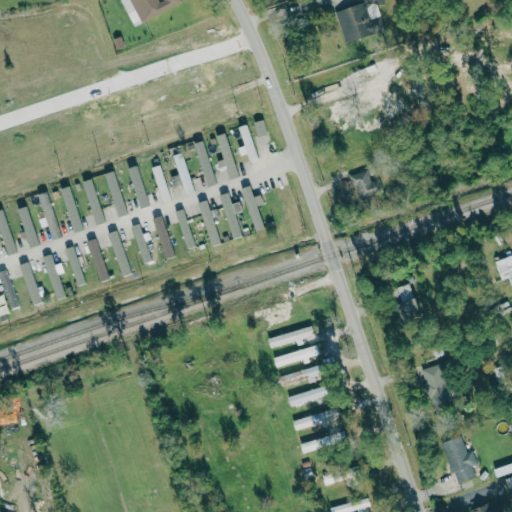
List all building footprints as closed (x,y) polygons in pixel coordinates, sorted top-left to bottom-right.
[(120,0),(133,25),(183,3),(181,0),(120,0)] [(335,10),(344,41),(379,30),(376,18),(380,16),(376,3),(385,4),(383,0),(363,0),(364,2),(335,10)] [(267,134),(263,119),(253,121),(257,137),(267,134)] [(239,126),(249,161),(257,158),(247,124),(239,126)] [(222,159),(217,161),(218,167),(226,166),(229,179),(237,177),(227,132),(216,135),(222,159)] [(193,143),(207,186),(216,183),(202,140),(193,143)] [(192,192),(184,152),(174,154),(183,194),(192,192)] [(171,198),(160,164),(151,167),(162,201),(171,198)] [(149,205),(137,165),(128,168),(140,208),(149,205)] [(115,216),(125,214),(116,170),(106,172),(115,216)] [(180,183),(178,174),(170,177),(172,186),(180,183)] [(82,181),(95,224),(104,221),(91,178),(82,181)] [(80,230),(72,185),(62,187),(71,231),(80,230)] [(260,194),(254,196),(250,185),(240,188),(256,231),(265,228),(257,206),(263,203),(260,194)] [(37,194),(44,217),(39,219),(41,227),(47,225),(51,239),(60,237),(47,191),(37,194)] [(241,236),(228,192),(219,195),(232,239),(241,236)] [(219,244),(209,199),(199,202),(209,246),(219,244)] [(39,244),(26,205),(17,208),(30,247),(39,244)] [(0,209),(0,231),(7,254),(16,251),(2,209),(0,209)] [(177,210),(185,249),(193,247),(185,209),(177,210)] [(175,256),(161,215),(152,218),(166,259),(175,256)] [(143,263),(151,260),(139,223),(131,225),(143,263)] [(120,277),(130,274),(118,230),(109,232),(120,277)] [(109,279),(95,238),(86,241),(100,282),(109,279)] [(65,248),(77,286),(85,283),(73,246),(65,248)] [(65,297),(51,253),(42,256),(56,300),(65,297)] [(501,280),(508,278),(509,281),(511,280),(511,254),(494,260),(501,280)] [(19,264),(32,306),(42,303),(28,261),(19,264)] [(0,281),(10,309),(18,306),(5,269),(0,270),(0,281)] [(406,321),(420,318),(411,283),(397,286),(406,321)] [(270,347),(314,336),(312,326),(267,338),(270,347)] [(273,358),(276,367),(319,354),(316,344),(273,358)] [(421,369),(433,412),(454,406),(441,363),(421,369)] [(279,376),(281,385),(325,373),(322,364),(279,376)] [(287,394),(289,404),(332,395),(330,386),(287,394)] [(0,406),(0,424),(15,423),(13,405),(0,406)] [(292,420),(295,430),(321,422),(323,426),(333,423),(329,409),(292,420)] [(346,438),(343,430),(300,444),(302,452),(346,438)] [(441,442),(456,484),(476,477),(472,466),(477,464),(472,450),(467,452),(461,435),(441,442)] [(344,479),(342,469),(322,474),(324,484),(344,479)] [(366,499),(330,506),(330,511),(351,511),(368,509),(366,499)] [(508,511),(509,507),(475,503),(473,511),(508,511)]
